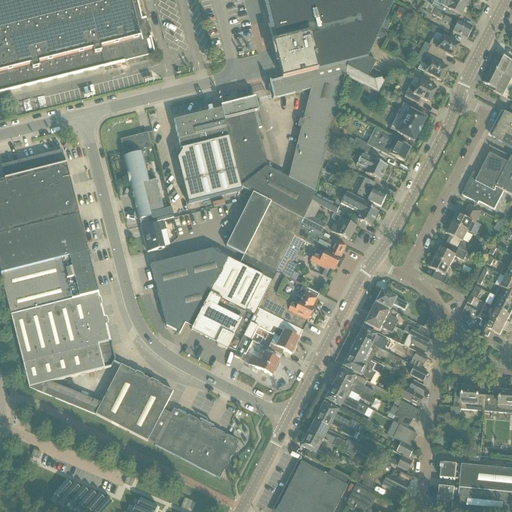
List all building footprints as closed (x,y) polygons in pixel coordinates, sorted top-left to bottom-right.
[(0,0),(0,93),(2,93),(5,92),(4,91),(10,89),(10,90),(20,88),(20,87),(26,85),(26,87),(36,84),(35,83),(41,81),(42,83),(51,80),(51,79),(57,78),(57,79),(67,76),(66,75),(72,74),(73,75),(82,73),(82,71),(88,70),(88,71),(96,69),(91,51),(99,49),(104,67),(107,67),(114,65),(114,64),(120,63),(124,62),(124,61),(153,54),(153,55),(154,55),(150,39),(149,39),(144,20),(145,20),(145,19),(141,20),(136,0),(0,0)] [(266,0),(273,24),(274,28),(276,36),(277,40),(277,43),(274,44),(273,44),(274,48),(276,57),(277,60),(278,64),(282,80),(347,64),(344,76),(364,86),(378,93),(380,90),(381,88),(386,77),(372,70),(376,62),(368,58),(377,37),(381,29),(385,21),(387,16),(394,2),(390,0),(266,0)] [(446,15),(460,23),(463,17),(460,16),(465,7),(451,0),(442,0),(437,10),(446,15)] [(437,10),(430,6),(426,12),(425,11),(424,14),(431,17),(431,16),(442,21),(455,27),(452,33),(466,40),(472,29),(460,23),(446,15),(437,10)] [(399,10),(396,17),(402,19),(405,13),(399,10)] [(381,29),(377,37),(383,39),(386,31),(381,29)] [(424,44),(422,49),(439,59),(442,53),(452,59),(459,46),(450,42),(443,38),(439,44),(431,40),(428,46),(424,44)] [(418,57),(417,59),(418,61),(419,63),(421,63),(417,70),(424,74),(431,77),(440,82),(447,69),(436,64),(439,59),(422,49),(418,57)] [(511,61),(498,54),(491,68),(504,75),(511,79),(511,76),(511,61)] [(310,90),(343,82),(344,76),(347,64),(282,80),(281,80),(281,81),(270,84),(270,83),(268,83),(269,87),(270,87),(273,96),(272,97),(273,100),(274,100),(274,99),(310,90)] [(507,88),(511,79),(504,75),(491,68),(483,84),(494,89),(493,92),(502,97),(507,88)] [(409,86),(404,97),(418,105),(421,99),(429,104),(436,91),(419,82),(413,79),(409,86)] [(310,90),(305,111),(334,118),(343,82),(310,90)] [(398,99),(401,93),(395,90),(392,96),(398,99)] [(262,128),(255,99),(249,101),(249,102),(225,108),(224,107),(220,108),(221,110),(240,188),(253,194),(302,220),(311,202),(314,195),(315,193),(288,179),(266,167),(257,129),(262,128)] [(421,129),(422,128),(426,120),(426,119),(425,119),(413,112),(414,109),(403,104),(396,118),(403,122),(397,134),(414,143),(415,141),(419,134),(420,133),(418,132),(420,129),(421,129)] [(207,114),(173,122),(181,153),(176,160),(187,205),(197,202),(241,192),(240,188),(221,110),(212,113),(207,114)] [(288,179),(315,193),(324,160),(326,152),(334,118),(305,111),(302,122),(299,121),(298,128),(301,129),(288,179)] [(511,116),(507,114),(505,113),(492,139),(511,149),(511,116)] [(380,132),(372,149),(388,158),(389,155),(394,158),(403,163),(410,150),(401,145),(396,142),(397,141),(380,132)] [(147,134),(120,140),(123,153),(122,153),(123,159),(140,155),(139,149),(150,147),(150,146),(155,145),(152,135),(148,136),(147,134)] [(356,140),(352,148),(366,155),(370,148),(366,145),(356,140)] [(62,151),(0,167),(4,181),(49,169),(61,166),(61,167),(65,166),(65,165),(64,160),(62,153),(62,151)] [(339,167),(342,160),(326,152),(324,160),(339,167)] [(508,164),(499,159),(490,154),(479,176),(473,173),(469,181),(477,185),(478,184),(494,192),(496,188),(503,191),(503,192),(511,196),(511,157),(508,164)] [(140,155),(123,159),(138,218),(139,220),(140,227),(173,219),(171,209),(163,211),(156,181),(147,183),(143,164),(140,155)] [(357,163),(355,166),(366,172),(365,174),(370,177),(379,182),(386,167),(377,163),(361,155),(359,158),(358,158),(356,162),(357,163)] [(332,172),(334,167),(328,163),(325,169),(332,172)] [(61,166),(49,169),(62,220),(78,216),(69,179),(66,166),(65,166),(61,167),(61,166)] [(4,181),(0,181),(0,235),(62,220),(49,169),(4,181)] [(359,188),(356,196),(367,201),(380,208),(386,197),(373,190),(376,184),(364,179),(359,188)] [(477,185),(469,181),(462,196),(471,201),(471,200),(478,204),(479,202),(494,210),(503,192),(503,191),(496,188),(494,192),(478,184),(477,185)] [(371,227),(378,213),(365,206),(366,204),(346,193),(341,204),(360,214),(357,220),(371,227)] [(241,221),(239,220),(226,247),(244,256),(239,265),(272,282),(276,273),(300,225),(302,220),(253,194),(243,212),(245,213),(241,221)] [(314,195),(311,202),(320,207),(323,208),(322,209),(334,214),(339,217),(342,218),(344,214),(337,211),(339,208),(314,195)] [(456,214),(450,224),(467,232),(470,234),(475,224),(481,212),(469,206),(463,218),(456,214)] [(302,220),(300,225),(321,234),(325,225),(314,219),(316,215),(307,210),(302,220)] [(338,219),(339,217),(334,214),(331,219),(336,222),(331,232),(348,241),(355,228),(338,219)] [(62,220),(0,235),(0,275),(72,257),(87,253),(78,216),(62,220)] [(147,253),(164,249),(160,233),(166,231),(164,223),(141,229),(147,253)] [(468,254),(472,246),(462,241),(467,232),(450,224),(445,234),(450,237),(447,243),(449,245),(468,254)] [(300,225),(276,273),(284,277),(290,280),(296,266),(292,264),(301,247),(300,246),(302,242),(316,249),(313,256),(310,262),(325,270),(326,268),(333,271),(342,253),(346,247),(335,241),(334,243),(332,242),(322,237),(323,235),(321,234),(300,225)] [(438,248),(433,258),(449,266),(454,258),(464,262),(468,254),(449,245),(447,243),(443,250),(438,248)] [(211,251),(150,266),(166,327),(179,334),(184,324),(192,328),(227,259),(211,251)] [(98,294),(87,253),(72,257),(82,297),(98,294)] [(0,275),(10,315),(82,297),(72,257),(0,275)] [(444,285),(448,278),(444,276),(449,266),(433,258),(428,268),(436,272),(432,279),(444,285)] [(192,328),(191,331),(192,331),(200,335),(200,336),(208,340),(209,340),(217,344),(217,345),(225,350),(226,350),(227,349),(235,353),(243,338),(250,324),(258,309),(263,299),(264,296),(272,282),(239,265),(227,259),(192,328)] [(505,266),(500,275),(506,278),(511,281),(511,269),(510,269),(505,266)] [(272,282),(264,296),(291,309),(299,313),(296,319),(305,323),(306,321),(307,322),(307,321),(308,321),(309,318),(311,318),(313,314),(312,313),(313,310),(311,309),(316,300),(318,294),(302,286),(299,291),(292,305),(291,305),(274,296),(284,277),(276,273),(272,282)] [(511,281),(506,278),(501,288),(511,293),(511,281)] [(511,293),(501,288),(496,297),(511,305),(511,293)] [(474,290),(471,297),(474,299),(477,300),(480,293),(478,292),(474,290)] [(404,311),(407,305),(381,292),(375,303),(390,311),(392,305),(401,310),(404,311)] [(104,318),(98,294),(82,297),(10,315),(28,389),(110,368),(114,360),(106,325),(107,325),(106,318),(104,318)] [(490,294),(485,304),(490,307),(510,317),(511,312),(511,305),(496,297),(490,294)] [(263,299),(258,309),(297,329),(302,332),(303,332),(303,330),(306,324),(307,324),(305,323),(296,319),(299,313),(291,309),(264,296),(263,299)] [(395,328),(398,322),(390,317),(392,313),(375,305),(369,315),(395,328)] [(490,307),(485,305),(481,314),(507,328),(509,324),(507,323),(510,317),(495,309),(490,307)] [(250,324),(243,338),(250,342),(257,328),(266,332),(274,337),(267,350),(281,357),(283,351),(291,355),(291,354),(292,354),(295,349),(294,348),(295,346),(296,346),(296,345),(295,345),(298,340),(298,341),(299,340),(298,340),(302,332),(303,332),(302,332),(258,309),(250,324)] [(427,330),(432,320),(433,318),(426,314),(420,327),(427,330)] [(506,332),(507,328),(481,314),(478,319),(482,321),(480,326),(483,327),(478,338),(483,341),(481,345),(486,348),(494,334),(500,336),(503,330),(506,332)] [(392,334),(395,328),(369,315),(364,325),(379,333),(381,329),(392,334)] [(434,334),(439,323),(432,320),(427,330),(434,334)] [(412,329),(409,335),(414,338),(428,345),(432,339),(434,334),(427,330),(420,327),(417,332),(412,329)] [(362,329),(357,338),(383,351),(387,342),(376,336),(371,334),(362,329)] [(243,338),(235,353),(233,358),(240,361),(248,365),(271,376),(278,362),(264,355),(260,363),(251,358),(245,355),(252,343),(243,338)] [(354,340),(351,346),(353,347),(352,348),(366,355),(367,354),(373,358),(375,354),(379,357),(379,356),(385,360),(388,354),(383,351),(357,338),(356,341),(354,340)] [(408,349),(408,350),(416,353),(423,357),(425,353),(428,345),(414,338),(410,345),(408,349)] [(349,348),(346,354),(348,356),(347,358),(372,371),(371,372),(380,376),(382,370),(374,366),(370,363),(371,361),(372,359),(366,356),(366,355),(352,348),(352,349),(352,350),(349,348)] [(410,365),(410,366),(412,367),(413,368),(414,367),(420,371),(421,370),(427,358),(423,357),(416,353),(414,357),(410,365)] [(343,360),(340,366),(343,367),(342,367),(351,372),(356,375),(361,377),(362,375),(363,376),(363,378),(365,379),(367,381),(369,381),(371,379),(373,378),(373,375),(372,373),(371,372),(372,371),(347,358),(346,361),(343,360)] [(121,429),(146,379),(120,366),(95,416),(121,429)] [(413,368),(409,376),(413,378),(422,382),(423,382),(427,374),(422,371),(421,370),(420,371),(414,367),(413,368)] [(355,378),(341,370),(336,379),(372,398),(374,393),(363,388),(366,382),(358,377),(355,378)] [(146,379),(121,429),(147,442),(148,441),(163,411),(173,393),(146,379)] [(372,398),(336,379),(331,390),(355,403),(357,398),(372,406),(375,400),(372,398)] [(408,390),(419,396),(420,397),(425,389),(423,387),(412,382),(408,390)] [(403,387),(398,396),(409,402),(418,407),(422,398),(420,397),(419,396),(408,390),(403,387)] [(484,412),(485,396),(479,396),(479,390),(462,389),(462,394),(455,394),(454,408),(461,409),(460,411),(484,412)] [(331,390),(325,401),(339,408),(341,404),(364,416),(367,409),(358,404),(355,403),(331,390)] [(511,393),(500,392),(500,398),(485,396),(484,412),(511,414),(511,393)] [(396,400),(391,409),(396,412),(405,416),(412,420),(414,421),(419,412),(417,411),(396,400)] [(338,411),(332,408),(323,404),(319,413),(352,430),(356,432),(359,425),(351,421),(349,423),(335,415),(338,411)] [(391,409),(387,417),(392,420),(394,417),(399,420),(396,424),(399,426),(407,430),(412,420),(405,416),(396,412),(391,409)] [(155,446),(187,463),(219,480),(238,443),(173,410),(170,415),(155,445),(155,446)] [(148,441),(155,445),(170,415),(163,411),(148,441)] [(319,413),(314,422),(328,429),(330,425),(340,431),(339,433),(357,443),(361,435),(356,432),(352,430),(319,413)] [(313,424),(308,433),(333,446),(346,453),(349,447),(345,446),(346,444),(337,439),(335,440),(325,434),(327,431),(328,429),(314,422),(313,424)] [(396,433),(392,439),(401,443),(410,448),(414,442),(417,436),(407,430),(399,426),(396,433)] [(333,446),(308,433),(307,436),(306,435),(303,440),(304,441),(301,447),(315,454),(317,450),(322,452),(324,451),(325,448),(331,451),(333,446)] [(401,443),(396,452),(402,456),(409,459),(409,458),(413,450),(410,448),(401,443)] [(393,460),(391,464),(397,467),(407,472),(412,463),(411,463),(401,458),(399,463),(393,460)] [(333,511),(347,486),(301,463),(275,511),(333,511)] [(511,471),(439,464),(438,470),(441,470),(440,480),(460,482),(460,489),(469,490),(511,494),(511,471)] [(364,471),(359,480),(363,482),(360,487),(370,492),(377,478),(364,471)] [(409,485),(412,479),(400,473),(397,479),(409,485)] [(402,498),(408,486),(387,475),(381,487),(402,498)] [(54,494),(53,496),(54,496),(55,496),(58,499),(58,500),(60,499),(70,487),(71,486),(70,485),(70,486),(69,486),(66,483),(66,482),(66,481),(64,483),(54,494)] [(372,511),(370,510),(377,496),(370,492),(360,487),(356,484),(344,508),(352,511),(372,511)] [(63,498),(61,499),(62,499),(63,500),(66,502),(66,503),(67,504),(68,502),(78,491),(79,489),(78,489),(77,489),(75,487),(74,485),(73,486),(63,498)] [(71,501),(69,502),(70,503),(72,503),(74,505),(74,507),(75,507),(76,506),(86,494),(87,493),(87,492),(87,493),(86,493),(83,490),(82,489),(82,488),(81,489),(71,501)] [(436,498),(435,503),(438,503),(436,511),(511,511),(511,494),(469,490),(460,489),(459,490),(439,488),(438,498),(436,498)] [(79,504),(78,506),(80,506),(82,509),(83,510),(82,510),(83,510),(84,509),(94,498),(95,496),(94,496),(91,494),(90,492),(89,493),(79,504)] [(87,508),(86,509),(86,510),(88,510),(90,511),(92,511),(102,501),(103,500),(103,499),(102,500),(99,497),(99,496),(99,495),(98,495),(97,496),(87,508)] [(95,511),(94,511),(103,511),(110,504),(112,503),(111,503),(110,503),(107,501),(107,499),(106,499),(105,500),(95,511)] [(137,506),(138,507),(149,511),(153,511),(155,509),(156,508),(157,508),(157,507),(155,507),(141,501),(139,500),(139,501),(140,502),(138,506),(137,506)]
